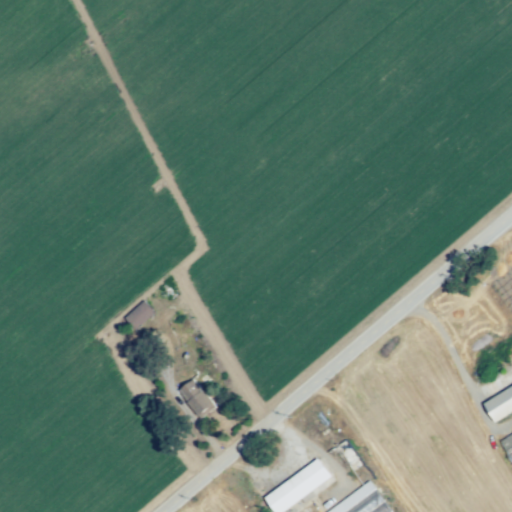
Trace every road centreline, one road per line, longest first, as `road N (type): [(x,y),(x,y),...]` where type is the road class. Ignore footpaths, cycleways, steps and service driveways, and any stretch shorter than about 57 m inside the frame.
road 1 (residential): [(511,217),(160,511)]
road 2 (residential): [(410,304),(511,482)]
